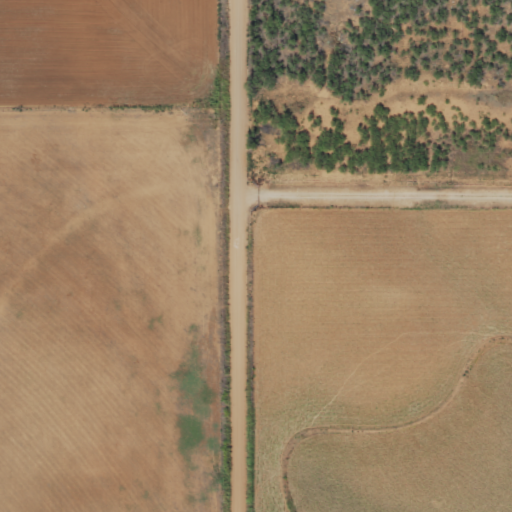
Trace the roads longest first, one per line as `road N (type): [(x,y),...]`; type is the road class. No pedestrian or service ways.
road 1 (residential): [(239,511),(240,0)]
road 2 (residential): [(239,207),(511,204)]
